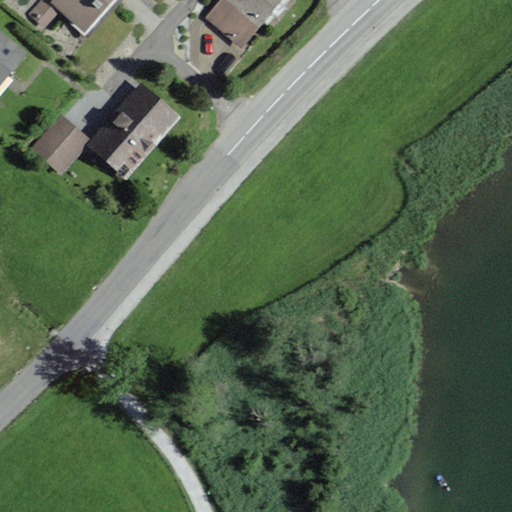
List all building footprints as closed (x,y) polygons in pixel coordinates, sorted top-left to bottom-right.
[(51,0),(46,6),(79,35),(110,0),(51,0)] [(222,0),(205,22),(241,52),(283,0),(222,0)] [(0,79),(19,54),(0,39),(0,79)] [(83,148),(123,182),(178,118),(138,84),(83,148)] [(29,152),(56,176),(87,141),(60,118),(29,152)]
